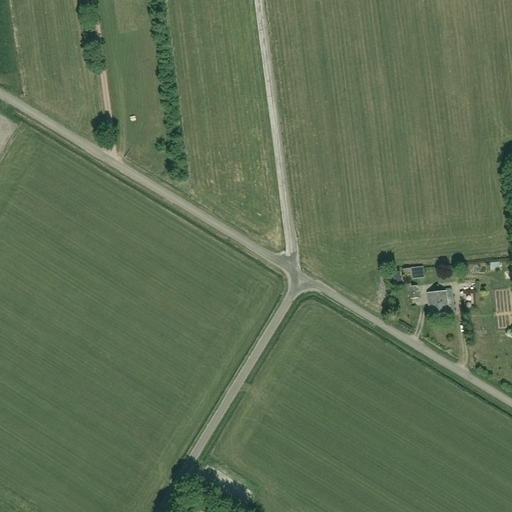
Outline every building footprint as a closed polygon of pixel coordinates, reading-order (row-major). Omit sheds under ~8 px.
[(411,268),(403,268),(404,276),(412,275),(411,268)] [(414,268),(415,280),(427,279),(426,268),(414,268)] [(400,272),(389,273),(390,283),(401,281),(400,272)] [(411,299),(419,298),(418,286),(411,287),(411,284),(406,285),(407,294),(410,293),(411,299)] [(448,313),(454,312),(452,290),(428,293),(429,306),(430,306),(431,315),(448,313)] [(476,305),(475,292),(467,292),(467,305),(476,305)]
